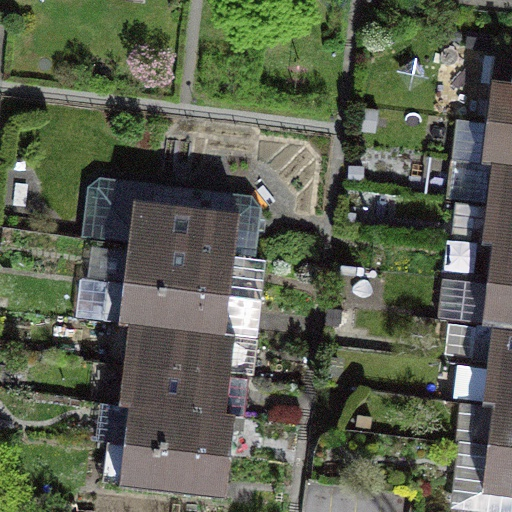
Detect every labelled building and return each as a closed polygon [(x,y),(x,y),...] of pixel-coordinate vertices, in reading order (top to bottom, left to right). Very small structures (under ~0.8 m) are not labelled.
[(511,83),(491,81),(486,122),(511,124),(511,83)] [(451,159),(511,165),(511,124),(486,122),(456,118),(451,159)] [(511,165),(451,159),(447,199),(458,201),(511,206),(511,165)] [(259,208),(87,188),(82,237),(128,242),(233,255),(236,229),(256,231),(259,208)] [(491,241),(511,243),(511,206),(458,201),(454,237),(491,241)] [(511,243),(491,241),(486,283),(511,285),(511,243)] [(128,242),(123,283),(228,295),(233,255),(128,242)] [(511,285),(486,283),(442,278),(437,318),(492,324),(511,326),(511,285)] [(223,335),(228,295),(123,283),(118,323),(128,324),(223,335)] [(253,376),(257,339),(223,335),(128,324),(123,361),(229,373),(253,376)] [(511,326),(492,324),(488,364),(511,366),(511,326)] [(224,416),(229,373),(123,361),(118,404),(129,405),(224,416)] [(511,366),(488,364),(483,404),(492,405),(511,407),(511,366)] [(233,417),(224,416),(129,405),(124,444),(229,456),(233,417)] [(511,407),(492,405),(488,444),(511,447),(511,407)] [(229,456),(124,444),(119,485),(224,498),(229,456)] [(511,447),(488,444),(483,491),(511,494),(511,447)]
